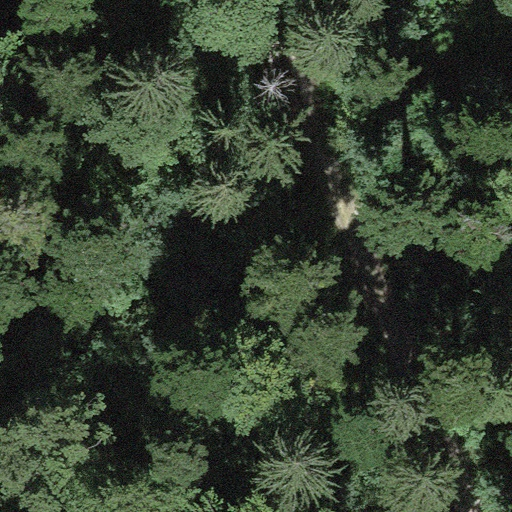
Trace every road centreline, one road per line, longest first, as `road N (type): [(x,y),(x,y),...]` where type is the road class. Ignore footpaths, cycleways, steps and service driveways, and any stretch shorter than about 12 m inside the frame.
road 1 (track): [(310,0),(366,106),(465,511)]
road 2 (track): [(511,35),(366,106)]
